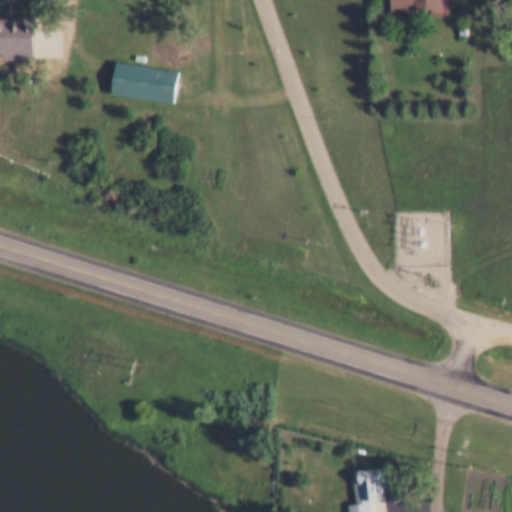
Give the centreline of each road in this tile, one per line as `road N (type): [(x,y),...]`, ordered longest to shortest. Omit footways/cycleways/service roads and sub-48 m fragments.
road 1 (primary): [(0,241),(511,399)]
road 2 (residential): [(472,318),(417,302),(368,254),(265,0)]
